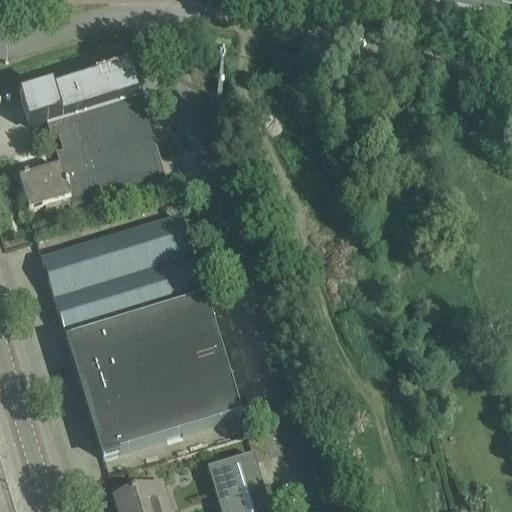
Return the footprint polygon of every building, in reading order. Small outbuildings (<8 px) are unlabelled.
[(140,99),(130,68),(22,101),(31,130),(46,126),(46,127),(140,99)] [(57,139),(65,166),(66,167),(152,141),(140,99),(46,127),(50,141),(57,139)] [(214,124),(217,123),(234,118),(230,107),(211,113),(214,124)] [(165,183),(152,141),(66,167),(65,166),(59,169),(71,207),(72,211),(165,183)] [(46,215),(71,207),(59,169),(28,179),(27,177),(23,178),(23,180),(18,182),(28,214),(44,209),(46,215)] [(66,343),(204,301),(179,221),(42,263),(66,343)] [(204,301),(66,343),(103,461),(240,420),(204,301)] [(219,511),(268,511),(253,458),(207,472),(219,511)] [(157,511),(150,489),(149,489),(114,500),(117,511),(157,511)]
